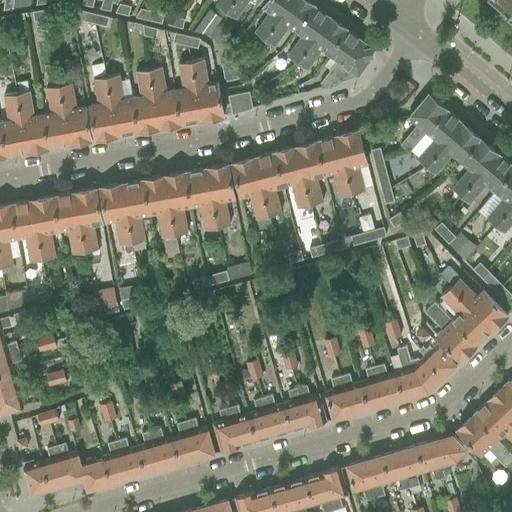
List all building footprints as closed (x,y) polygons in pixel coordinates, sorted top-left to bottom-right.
[(4,0),(3,9),(3,10),(13,8),(13,0),(4,0)] [(13,0),(13,8),(31,5),(30,0),(13,0)] [(103,0),(100,8),(110,11),(112,0),(103,0)] [(218,0),(215,4),(226,12),(227,10),(233,0),(218,0)] [(233,0),(227,10),(226,12),(236,19),(248,0),(252,0),(257,3),(258,0),(233,0)] [(267,12),(254,31),(264,38),(291,0),(266,0),(261,8),(267,12)] [(306,0),(291,0),(264,38),(275,46),(288,28),(294,32),(313,5),(306,0)] [(511,0),(494,0),(511,15),(511,0)] [(119,3),(115,12),(128,15),(130,6),(119,3)] [(300,36),(286,55),(297,63),(330,17),(313,5),(294,32),(300,36)] [(45,9),(46,19),(58,17),(57,7),(45,9)] [(84,11),(71,8),(75,27),(81,26),(82,20),(84,11)] [(150,20),(152,11),(140,8),(136,17),(150,20)] [(45,9),(32,11),(34,21),(46,19),(45,9)] [(210,9),(194,30),(210,33),(215,26),(221,18),(210,9)] [(94,23),(96,14),(84,11),(82,20),(94,23)] [(152,11),(150,20),(161,23),(164,14),(152,11)] [(2,16),(4,25),(15,23),(14,14),(2,16)] [(96,14),(94,23),(107,26),(109,17),(96,14)] [(173,16),(168,24),(182,28),(184,19),(173,16)] [(330,17),(297,63),(307,70),(321,51),(329,57),(348,30),(330,17)] [(142,25),(144,35),(155,37),(157,28),(142,25)] [(215,26),(210,33),(226,45),(232,38),(215,26)] [(336,62),(321,82),(326,86),(358,75),(372,56),(371,46),(370,46),(348,30),(329,57),(336,62)] [(188,45),(190,36),(175,33),(173,42),(188,45)] [(188,45),(198,48),(200,38),(190,36),(188,45)] [(203,58),(191,60),(202,119),(223,115),(223,114),(220,96),(217,80),(207,82),(203,58)] [(181,86),(174,88),(181,123),(202,119),(191,60),(177,63),(181,86)] [(235,70),(233,61),(221,64),(223,72),(235,70)] [(161,65),(148,68),(159,127),(181,123),(174,88),(165,89),(161,65)] [(132,95),(138,131),(159,127),(148,68),(134,70),(138,94),(132,95)] [(235,70),(223,72),(225,81),(237,78),(235,70)] [(118,74),(106,76),(117,135),(138,131),(132,95),(129,79),(119,81),(118,74)] [(96,102),(89,103),(92,119),(95,139),(117,135),(106,76),(92,78),(96,102)] [(71,82),(59,84),(70,144),(91,140),(88,120),(85,104),(75,105),(71,82)] [(49,110),(42,112),(42,113),(48,147),(70,144),(59,84),(45,87),(49,110)] [(29,90),(16,92),(27,151),(48,147),(42,113),(42,112),(33,113),(29,90)] [(6,118),(0,119),(0,122),(6,155),(27,151),(16,92),(2,95),(6,118)] [(248,92),(227,96),(231,113),(234,112),(251,108),(251,107),(248,92)] [(410,151),(427,132),(426,131),(446,108),(428,93),(409,116),(418,124),(401,144),(410,151)] [(427,132),(411,150),(418,156),(417,158),(426,166),(463,123),(446,108),(426,131),(427,132)] [(463,123),(426,166),(435,173),(452,153),(461,161),(481,138),(463,123)] [(358,129),(337,135),(352,193),(365,190),(358,166),(367,164),(358,129)] [(337,135),(316,140),(325,175),(332,173),(338,197),(352,193),(337,135)] [(469,167),(451,188),(460,196),(478,175),(498,152),(481,138),(461,161),(469,167)] [(316,140),(295,146),(311,204),(323,201),(317,177),(325,175),(316,140)] [(295,146),(274,151),(283,185),(283,186),(291,184),(297,208),(311,204),(295,146)] [(380,146),(370,149),(373,162),(383,160),(380,146)] [(274,151),(253,157),(269,215),(281,212),(275,188),(283,186),(283,185),(274,151)] [(478,175),(460,196),(469,203),(487,183),(495,190),(511,170),(511,164),(498,152),(478,175)] [(253,157),(232,163),(237,183),(241,197),(249,195),(255,219),(258,228),(271,224),(269,215),(253,157)] [(228,163),(206,167),(217,226),(231,224),(226,200),(234,199),(231,184),(228,163)] [(206,167),(185,171),(191,207),(199,205),(203,226),(204,229),(217,226),(206,167)] [(486,217),(495,225),(511,205),(511,170),(494,191),(502,198),(486,217)] [(185,171),(164,175),(174,234),(188,232),(184,208),(191,207),(185,171)] [(387,173),(377,175),(381,190),(391,188),(387,173)] [(164,175),(143,179),(149,214),(157,213),(161,236),(174,234),(164,175)] [(141,216),(149,214),(143,180),(121,183),(132,242),(146,239),(141,216)] [(119,244),(132,242),(121,183),(100,187),(106,222),(115,221),(119,244)] [(96,188),(74,192),(85,251),(98,248),(94,225),(102,223),(96,188)] [(391,188),(381,190),(384,203),(394,200),(391,188)] [(74,192),(53,196),(59,231),(60,231),(67,230),(71,253),(85,251),(74,192)] [(53,196),(32,200),(42,258),(56,256),(55,254),(51,233),(59,231),(59,230),(53,196)] [(32,200),(10,204),(17,239),(25,237),(29,261),(42,258),(32,200)] [(10,204),(0,205),(0,265),(13,264),(13,260),(9,240),(17,239),(10,204)] [(511,205),(496,225),(495,225),(504,233),(511,223),(511,205)] [(399,211),(389,218),(394,226),(404,219),(399,211)] [(441,222),(434,229),(443,237),(450,230),(441,222)] [(378,227),(363,232),(363,234),(365,241),(381,237),(378,227)] [(461,230),(448,243),(463,259),(476,247),(461,230)] [(421,231),(412,234),(416,246),(425,243),(421,231)] [(363,232),(350,235),(353,245),(365,241),(363,234),(363,232)] [(178,254),(174,234),(161,236),(165,256),(178,254)] [(406,236),(395,239),(397,248),(409,244),(406,236)] [(20,258),(17,239),(9,240),(13,260),(20,258)] [(148,250),(146,239),(132,242),(134,253),(148,250)] [(337,239),(309,247),(311,257),(339,249),(337,239)] [(395,239),(380,244),(388,267),(395,265),(402,263),(397,248),(395,239)] [(301,250),(287,253),(289,263),(303,259),(301,250)] [(248,261),(227,267),(229,278),(229,279),(251,273),(251,272),(248,261)] [(479,261),(472,268),(481,278),(489,271),(479,261)] [(448,265),(439,273),(451,285),(459,277),(448,265)] [(226,271),(215,274),(217,282),(228,279),(226,271)] [(489,271),(481,278),(496,293),(503,286),(489,271)] [(204,276),(192,279),(194,288),(206,285),(204,276)] [(451,285),(449,286),(491,329),(507,314),(482,288),(476,294),(459,277),(451,285)] [(118,290),(120,299),(133,296),(136,305),(144,303),(139,284),(118,290)] [(456,314),(451,318),(475,344),(491,329),(449,286),(439,296),(456,314)] [(511,295),(503,286),(496,293),(505,302),(511,295)] [(27,289),(5,293),(5,294),(8,309),(8,310),(30,303),(27,289)] [(92,295),(95,307),(115,301),(112,289),(92,295)] [(47,290),(34,292),(35,301),(48,299),(47,290)] [(133,296),(120,299),(123,309),(136,305),(133,296)] [(115,301),(95,307),(97,316),(118,310),(115,301)] [(475,344),(451,318),(434,301),(424,310),(441,328),(435,334),(460,360),(475,344)] [(95,307),(82,310),(85,320),(97,316),(95,307)] [(15,314),(18,322),(26,319),(23,311),(15,314)] [(0,336),(3,336),(1,328),(11,326),(8,315),(0,317),(0,336)] [(396,318),(391,320),(395,336),(401,334),(396,318)] [(395,336),(391,320),(385,321),(390,338),(395,336)] [(369,326),(363,327),(368,344),(374,342),(369,326)] [(368,344),(363,327),(358,329),(362,345),(368,344)] [(421,328),(411,338),(412,341),(425,354),(445,374),(456,363),(442,349),(421,328)] [(53,334),(36,339),(38,345),(54,340),(53,334)] [(0,336),(0,355),(19,350),(16,341),(6,344),(3,336),(0,336)] [(335,336),(329,338),(334,354),(339,352),(335,336)] [(334,354),(329,338),(323,339),(328,356),(334,354)] [(54,340),(38,345),(39,351),(56,346),(54,340)] [(403,372),(396,374),(403,398),(428,391),(410,360),(406,345),(397,348),(403,372)] [(293,349),(287,351),(291,366),(297,365),(293,349)] [(0,355),(0,373),(13,370),(23,367),(19,350),(0,355)] [(291,366),(287,351),(281,352),(285,368),(291,366)] [(418,358),(410,360),(428,391),(445,374),(425,354),(419,359),(418,358)] [(257,358),(251,360),(256,377),(262,375),(257,358)] [(251,360),(245,362),(250,379),(256,377),(251,360)] [(384,363),(374,366),(385,403),(403,398),(396,374),(387,376),(384,363)] [(368,382),(361,384),(368,408),(385,403),(374,366),(364,369),(368,382)] [(222,368),(217,369),(221,384),(226,383),(222,368)] [(63,369),(46,374),(48,379),(64,375),(63,369)] [(221,384),(217,369),(212,370),(216,385),(221,384)] [(0,373),(0,392),(29,384),(26,375),(16,378),(13,370),(0,373)] [(349,373),(340,376),(350,413),(368,408),(361,384),(353,386),(349,373)] [(64,375),(48,379),(49,385),(66,380),(64,375)] [(350,413),(340,376),(322,381),(333,418),(350,413)] [(180,380),(174,382),(178,398),(185,396),(180,380)] [(178,398),(174,382),(169,383),(174,399),(178,398)] [(29,384),(0,392),(0,412),(24,406),(21,397),(31,394),(29,384)] [(511,391),(504,384),(488,399),(511,422),(511,391)] [(306,385),(297,387),(308,425),(326,420),(318,392),(309,395),(306,385)] [(286,386),(279,389),(290,430),(307,425),(307,426),(308,425),(297,387),(287,390),(286,386)] [(271,395),(262,397),(273,435),(290,430),(279,389),(269,391),(271,395)] [(145,391),(138,392),(143,408),(149,407),(145,391)] [(143,408),(138,392),(134,394),(138,410),(143,408)] [(244,398),(248,412),(256,439),(273,435),(262,397),(253,400),(252,396),(244,398)] [(511,422),(488,399),(473,414),(498,439),(503,434),(511,443),(511,422)] [(111,401),(105,402),(110,419),(116,417),(111,401)] [(105,402),(99,404),(104,421),(110,419),(105,402)] [(58,406),(55,409),(57,416),(58,419),(67,417),(64,404),(58,406)] [(237,404),(228,407),(239,445),(240,445),(239,444),(256,439),(248,412),(240,414),(237,404)] [(239,445),(228,407),(219,410),(221,420),(213,422),(221,450),(239,445)] [(55,409),(47,411),(50,422),(58,420),(58,419),(57,416),(55,409)] [(47,411),(37,414),(40,425),(50,422),(47,411)] [(473,414),(457,429),(471,443),(482,455),(489,448),(505,465),(511,458),(511,454),(498,439),(473,414)] [(80,426),(77,417),(68,419),(71,429),(80,426)] [(195,417),(185,420),(196,458),(214,453),(208,433),(207,427),(198,429),(195,417)] [(176,419),(166,422),(178,463),(196,458),(185,420),(177,423),(176,419)] [(160,427),(149,430),(160,468),(178,463),(166,422),(159,424),(160,427)] [(142,431),(131,434),(142,473),(160,468),(149,430),(142,432),(142,431)] [(125,437),(113,441),(124,478),(142,473),(131,434),(125,436),(125,437)] [(452,434),(433,439),(443,470),(452,467),(451,464),(457,462),(468,450),(452,434)] [(25,437),(17,440),(19,448),(27,446),(25,437)] [(65,442),(57,444),(57,445),(67,482),(84,478),(85,477),(82,464),(81,463),(77,450),(74,439),(65,442)] [(433,439),(416,444),(424,472),(431,469),(435,480),(436,479),(445,477),(443,470),(433,439)] [(110,455),(99,458),(99,459),(106,484),(124,478),(113,441),(107,442),(110,455)] [(50,458),(42,460),(50,487),(67,482),(57,445),(57,444),(47,447),(50,458)] [(416,444),(398,449),(409,487),(418,484),(415,474),(424,472),(416,444)] [(398,449),(381,454),(389,482),(397,480),(400,490),(409,487),(398,449)] [(381,454),(364,459),(375,497),(384,494),(381,484),(389,482),(381,454)] [(99,458),(81,463),(82,464),(85,477),(84,478),(87,489),(106,484),(99,459),(99,458)] [(33,459),(23,462),(32,493),(50,487),(42,460),(34,463),(33,459)] [(375,497),(364,459),(346,464),(354,492),(362,490),(365,500),(375,497)] [(339,466),(322,471),(333,510),(342,507),(339,497),(348,495),(339,466)] [(321,472),(305,477),(313,505),(320,503),(322,511),(325,511),(333,510),(322,471),(321,471),(321,472)] [(305,477),(287,482),(295,511),(305,511),(304,507),(313,505),(305,477)] [(295,511),(287,482),(270,487),(277,511),(295,511)] [(253,491),(252,491),(258,511),(277,511),(270,487),(253,492),(253,491)] [(258,511),(252,491),(235,496),(239,511),(258,511)] [(460,511),(456,497),(451,498),(454,511),(460,511)] [(454,511),(451,498),(445,500),(448,511),(454,511)] [(231,511),(228,499),(210,504),(212,511),(231,511)]
